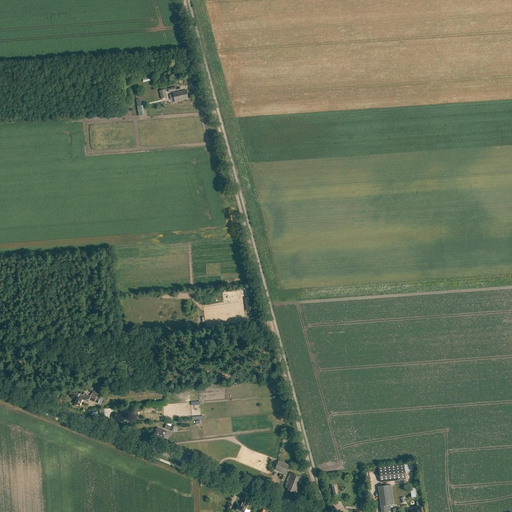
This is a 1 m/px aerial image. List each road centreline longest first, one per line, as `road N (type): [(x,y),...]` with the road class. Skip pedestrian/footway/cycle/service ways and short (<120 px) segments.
road 1 (track): [(318,511),(183,0)]
road 2 (tertiary): [(308,511),(0,386)]
